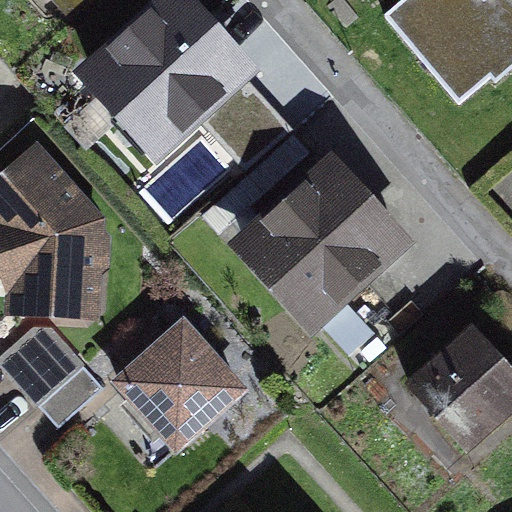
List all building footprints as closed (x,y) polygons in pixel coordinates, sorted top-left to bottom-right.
[(163,165),(202,128),(232,159),(286,108),(183,0),(170,0),(84,82),(163,165)] [(511,0),(413,0),(374,33),(449,124),(511,71),(511,0)] [(100,233),(27,160),(0,184),(0,258),(3,261),(4,320),(39,317),(91,325),(100,233)] [(328,170),(232,257),(303,336),(399,249),(328,170)] [(107,393),(39,317),(0,350),(0,378),(54,439),(107,393)] [(185,325),(107,393),(172,467),(250,399),(185,325)] [(511,368),(483,336),(419,393),(482,463),(511,436),(511,368)]
